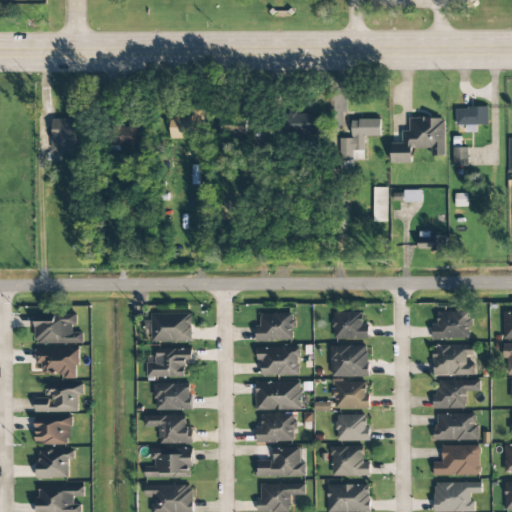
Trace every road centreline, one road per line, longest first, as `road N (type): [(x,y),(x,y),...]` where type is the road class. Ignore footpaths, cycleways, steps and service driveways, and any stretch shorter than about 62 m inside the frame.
road 1 (residential): [(511,283),(0,287)]
road 2 (primary): [(511,47),(0,51)]
road 3 (residential): [(399,284),(403,511)]
road 4 (residential): [(225,511),(224,285)]
road 5 (residential): [(3,287),(6,511)]
